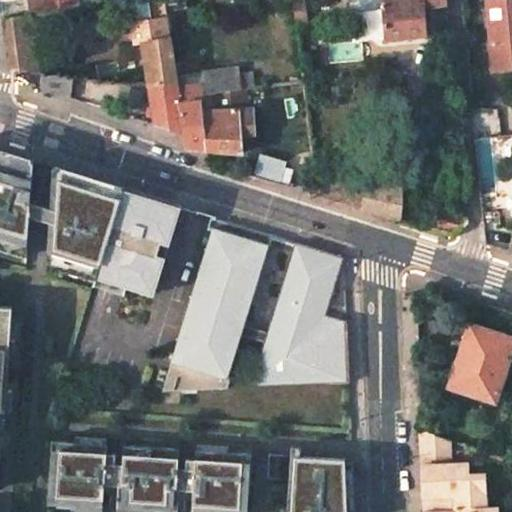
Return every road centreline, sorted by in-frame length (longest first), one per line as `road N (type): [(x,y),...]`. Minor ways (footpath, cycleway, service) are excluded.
road 1 (residential): [(380,237),(0,110)]
road 2 (residential): [(390,511),(380,237)]
road 3 (residential): [(511,279),(380,237)]
